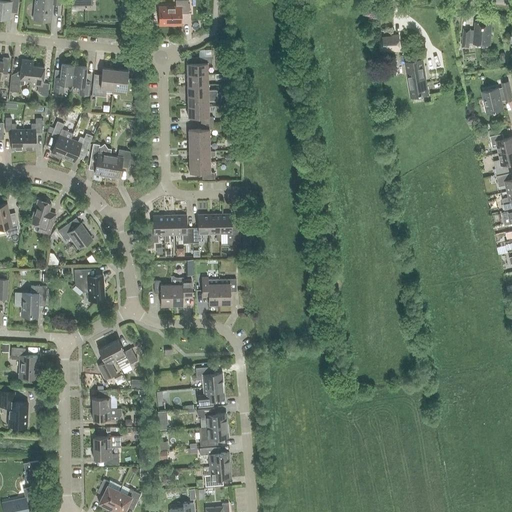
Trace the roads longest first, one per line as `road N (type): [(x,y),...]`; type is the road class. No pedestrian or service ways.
road 1 (residential): [(166,186),(157,55),(0,37)]
road 2 (residential): [(252,511),(240,349),(212,324),(159,324),(131,310)]
road 3 (residential): [(65,511),(63,338)]
road 4 (residential): [(113,218),(51,175),(0,175)]
